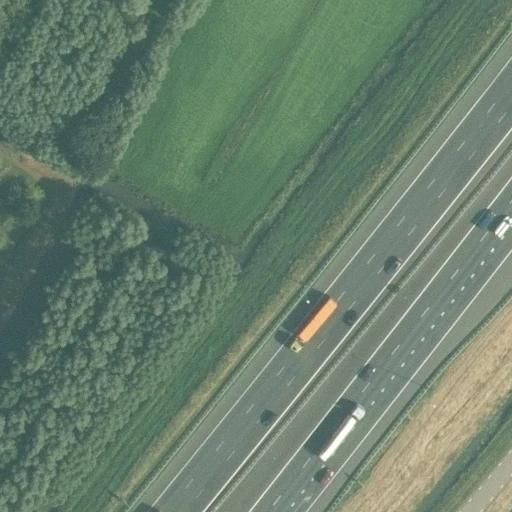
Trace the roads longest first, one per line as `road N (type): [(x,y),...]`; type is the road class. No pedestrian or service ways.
road 1 (motorway): [(511,89),(174,511)]
road 2 (motorway): [(274,511),(511,209)]
